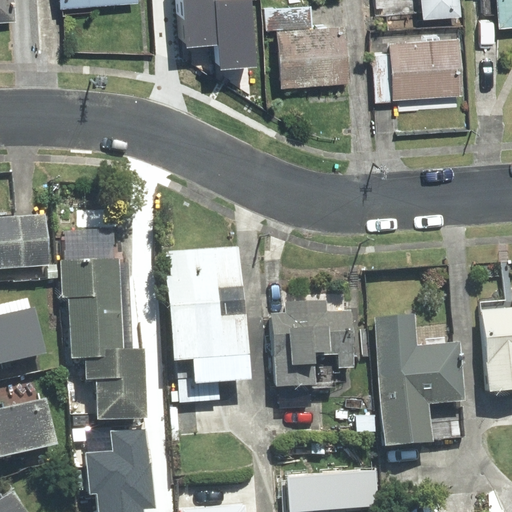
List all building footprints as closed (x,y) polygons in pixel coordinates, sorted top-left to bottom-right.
[(0,0),(0,23),(15,22),(13,0),(0,0)] [(138,0),(61,0),(62,9),(138,3),(138,0)] [(177,0),(182,47),(219,44),(215,0),(177,0)] [(215,0),(219,44),(222,72),(259,69),(253,0),(215,0)] [(422,0),(424,19),(460,16),(458,0),(422,0)] [(511,28),(511,0),(497,0),(500,29),(511,28)] [(267,30),(312,28),(311,6),(265,9),(267,30)] [(345,27),(277,32),(281,88),(349,84),(345,27)] [(393,100),(462,96),(459,40),(389,44),(390,54),(393,100)] [(375,101),(393,100),(390,54),(373,55),(375,101)] [(0,272),(45,269),(41,219),(0,222),(0,272)] [(74,366),(74,386),(85,386),(85,425),(134,425),(134,355),(112,355),(112,234),(62,233),(61,269),(54,269),(54,305),(63,305),(63,366),(74,366)] [(174,367),(176,404),(213,402),(212,386),(239,384),(230,250),(153,254),(160,367),(174,367)] [(511,295),(505,295),(506,302),(479,303),(479,313),(475,314),(478,399),(511,398),(511,295)] [(264,317),(267,391),(307,389),(306,359),(330,358),(331,372),(348,372),(345,314),(322,315),(321,305),(280,307),(281,316),(264,317)] [(0,368),(40,360),(30,315),(0,321),(0,368)] [(454,406),(451,346),(412,348),(411,317),(368,319),(374,449),(421,447),(421,442),(450,441),(449,406),(454,406)] [(0,457),(49,446),(39,403),(0,411),(0,457)] [(86,493),(87,511),(149,511),(147,488),(86,493)] [(0,499),(0,511),(17,511),(8,495),(0,499)] [(180,505),(180,511),(242,511),(241,500),(180,505)]
